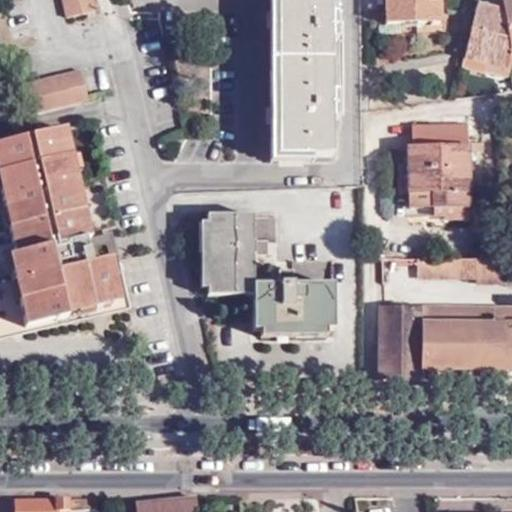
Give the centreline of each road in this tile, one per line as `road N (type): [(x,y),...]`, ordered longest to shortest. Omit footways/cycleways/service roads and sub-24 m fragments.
road 1 (primary): [(511,424),(0,421)]
road 2 (primary): [(0,481),(511,479)]
